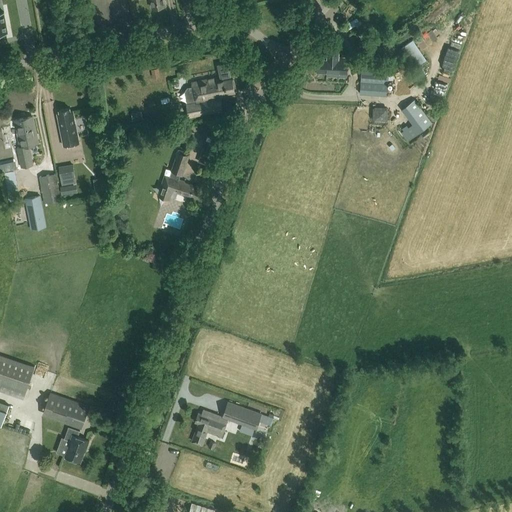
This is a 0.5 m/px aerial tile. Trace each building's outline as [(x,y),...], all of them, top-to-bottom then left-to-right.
[(375,48),(369,37),(359,43),(365,53),(375,48)] [(346,76),(348,58),(338,58),(338,47),(328,46),(327,60),(317,59),(317,72),(327,73),(326,75),(346,76)] [(362,55),(360,93),(387,95),(389,63),(377,63),(377,56),(362,55)] [(157,67),(150,69),(152,75),(158,74),(157,67)] [(453,81),(454,70),(442,68),(441,79),(453,81)] [(187,87),(184,91),(187,103),(186,103),(188,117),(222,110),(220,99),(220,94),(233,92),(233,90),(236,90),(234,79),(231,80),(231,79),(217,82),(216,78),(191,83),(191,86),(187,87)] [(408,141),(432,122),(414,99),(401,109),(413,124),(410,125),(409,124),(405,128),(406,129),(401,132),(408,141)] [(376,106),(375,121),(390,121),(390,106),(376,106)] [(63,146),(79,143),(72,111),(70,111),(69,108),(59,110),(59,113),(57,114),(63,146)] [(28,145),(38,143),(32,116),(14,120),(18,138),(17,138),(19,147),(17,148),(21,167),(33,165),(28,145)] [(199,162),(210,166),(217,144),(208,142),(204,145),(199,162)] [(188,153),(177,149),(168,176),(163,174),(156,195),(168,199),(171,191),(181,194),(182,194),(188,196),(187,197),(197,201),(201,189),(192,186),(192,185),(183,182),(183,181),(177,179),(179,173),(181,174),(188,153)] [(73,164),(59,166),(62,184),(76,182),(73,164)] [(39,177),(44,203),(61,200),(56,173),(39,177)] [(111,195),(109,176),(92,179),(95,197),(111,195)] [(31,229),(46,226),(40,195),(25,198),(31,229)] [(0,390),(23,399),(34,366),(0,354),(0,390)] [(89,405),(50,391),(43,412),(82,425),(89,405)] [(0,423),(5,425),(11,402),(0,398),(0,423)] [(227,401),(225,406),(222,416),(203,409),(201,414),(198,413),(195,422),(198,423),(192,441),(202,444),(207,431),(220,436),(227,418),(256,428),(261,413),(227,401)] [(86,447),(89,440),(77,436),(79,431),(68,427),(64,438),(70,440),(64,456),(80,462),(85,447),(86,447)] [(157,511),(162,499),(154,497),(149,511),(157,511)] [(188,511),(213,511),(215,509),(192,502),(188,511)]
